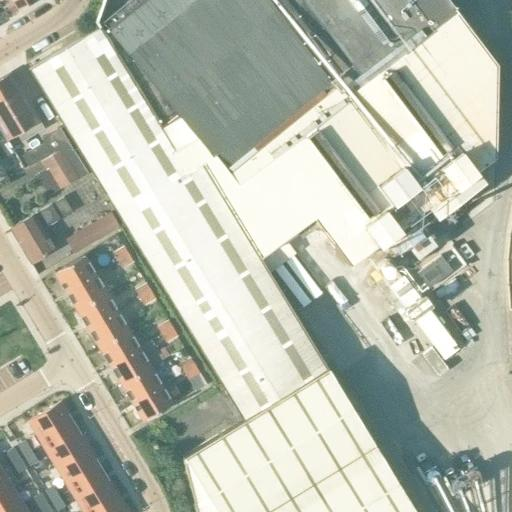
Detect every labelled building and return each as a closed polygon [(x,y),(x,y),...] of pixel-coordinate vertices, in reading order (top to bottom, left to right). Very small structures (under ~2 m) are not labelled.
[(12,0),(15,5),(18,10),(35,0),(34,0),(12,0)] [(85,33),(28,68),(123,223),(242,418),(183,454),(196,511),(414,511),(326,367),(259,256),(313,215),(349,262),(426,204),(435,216),(483,180),(474,168),(492,154),(495,63),(454,7),(448,0),(128,0),(102,21),(109,29),(103,32),(99,25),(95,27),(85,33)] [(15,5),(5,12),(7,17),(18,10),(15,5)] [(0,77),(0,91),(26,137),(42,128),(9,72),(0,77)] [(21,140),(26,137),(0,91),(0,128),(6,139),(17,133),(21,140)] [(60,158),(63,156),(73,151),(59,127),(41,138),(43,143),(22,155),(28,166),(55,150),(56,151),(60,158)] [(6,139),(0,143),(0,158),(1,160),(14,152),(6,139)] [(42,160),(47,168),(36,175),(47,195),(86,173),(73,151),(63,156),(60,158),(56,151),(42,160)] [(46,225),(71,211),(62,196),(9,228),(29,262),(54,248),(45,231),(48,229),(46,225)] [(74,252),(118,226),(109,212),(65,238),(74,252)] [(119,259),(128,254),(123,246),(114,252),(119,259)] [(54,272),(65,291),(95,273),(83,254),(54,272)] [(132,261),(128,254),(119,259),(123,267),(132,261)] [(76,309),(106,292),(95,273),(65,291),(76,309)] [(457,349),(402,275),(386,287),(431,348),(441,361),(457,349)] [(141,296),(150,291),(145,284),(136,289),(141,296)] [(154,298),(150,291),(141,296),(145,304),(154,298)] [(106,292),(76,309),(88,328),(117,310),(106,292)] [(99,346),(128,329),(117,310),(88,328),(99,346)] [(163,333),(172,328),(168,321),(159,326),(163,333)] [(177,336),(172,328),(163,333),(168,341),(177,336)] [(110,365),(139,348),(128,329),(99,346),(110,365)] [(164,346),(157,351),(162,359),(169,355),(164,346)] [(121,384),(150,366),(139,348),(110,365),(121,384)] [(441,361),(431,348),(422,355),(436,374),(446,367),(441,361)] [(185,370),(194,365),(190,358),(181,363),(185,370)] [(199,373),(194,365),(185,370),(190,378),(199,373)] [(132,402),(161,385),(150,366),(121,384),(132,402)] [(161,385),(132,402),(143,421),(172,404),(161,385)] [(61,401),(27,421),(42,445),(75,424),(61,401)] [(75,424),(42,445),(55,467),(89,447),(75,424)] [(16,427),(10,432),(16,442),(23,438),(16,427)] [(25,441),(18,445),(24,455),(31,451),(25,441)] [(89,447),(55,467),(69,490),(102,469),(89,447)] [(13,448),(6,452),(12,462),(19,458),(13,448)] [(31,451),(24,455),(30,465),(37,461),(31,451)] [(19,458),(12,462),(18,473),(25,469),(19,458)] [(1,469),(0,469),(0,500),(15,491),(1,469)] [(102,469),(69,490),(82,511),(116,492),(102,469)] [(52,486),(45,490),(51,500),(58,496),(52,486)] [(27,511),(15,491),(0,500),(0,511),(27,511)] [(128,511),(116,492),(82,511),(128,511)] [(40,493),(33,497),(39,508),(46,503),(40,493)] [(58,496),(51,500),(58,511),(64,506),(58,496)] [(51,511),(46,503),(39,508),(42,511),(51,511)]
